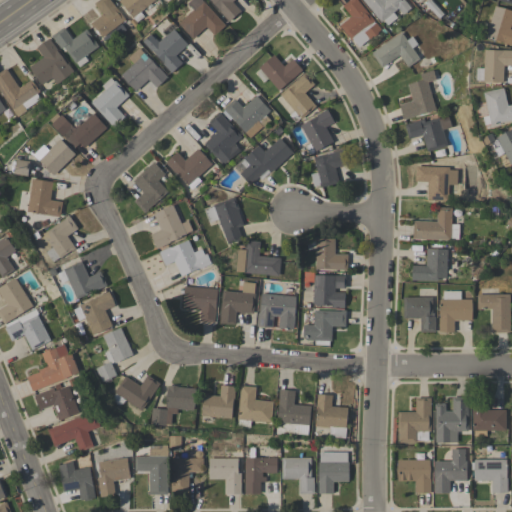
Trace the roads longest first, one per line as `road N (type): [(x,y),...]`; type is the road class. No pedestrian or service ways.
road 1 (residential): [(285,0),(354,91),(375,150),(373,511)]
road 2 (residential): [(170,351),(373,369),(511,365)]
road 3 (residential): [(101,194),(110,175),(298,0)]
road 4 (residential): [(101,194),(170,351)]
